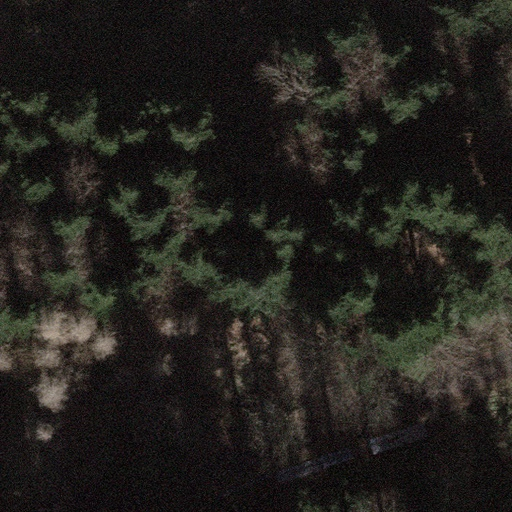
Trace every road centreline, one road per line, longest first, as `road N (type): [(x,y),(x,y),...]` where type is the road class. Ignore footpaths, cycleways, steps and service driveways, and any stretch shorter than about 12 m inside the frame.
road 1 (track): [(373,410),(69,489),(11,511)]
road 2 (track): [(511,355),(373,410)]
